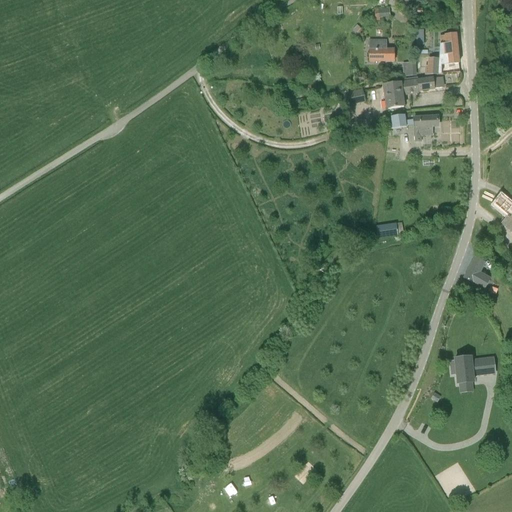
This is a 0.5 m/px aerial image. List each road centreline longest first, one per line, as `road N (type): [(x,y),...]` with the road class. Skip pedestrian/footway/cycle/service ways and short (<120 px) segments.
road 1 (unclassified): [(335,511),(398,417),(467,232),(475,172),(467,0)]
road 2 (unclassified): [(0,198),(292,0)]
